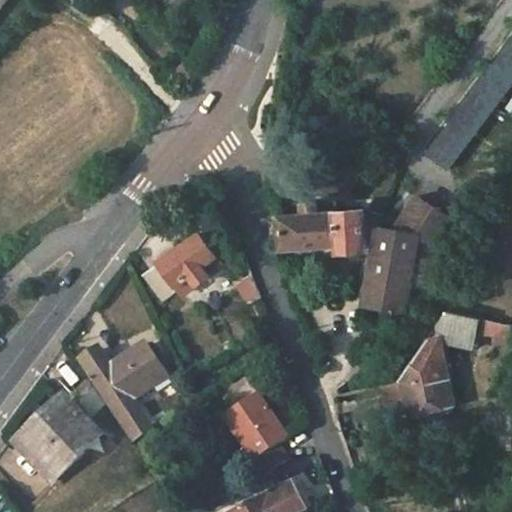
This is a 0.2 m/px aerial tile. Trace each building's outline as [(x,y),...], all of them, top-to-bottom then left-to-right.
[(511,84),(511,40),(426,154),(447,170),(511,84)] [(405,311),(406,303),(417,239),(438,243),(453,221),(418,198),(395,232),(393,231),(395,221),(382,215),(366,305),(405,311)] [(362,212),(338,214),(336,202),(303,205),(304,217),(281,218),(283,251),(340,246),(340,253),(364,252),(362,212)] [(223,266),(200,234),(143,276),(161,302),(179,289),(183,294),(223,266)] [(260,296),(253,275),(237,285),(248,304),(260,296)] [(316,329),(331,327),(330,306),(314,308),(316,329)] [(447,310),(403,379),(412,413),(455,402),(443,340),(472,347),(476,330),(509,339),(511,326),(447,310)] [(130,404),(156,387),(147,373),(159,366),(146,345),(112,366),(101,348),(81,361),(134,440),(147,432),(130,404)] [(389,375),(387,356),(360,359),(362,378),(389,375)] [(168,379),(159,366),(147,373),(156,387),(168,379)] [(104,406),(99,397),(88,380),(72,395),(92,416),(104,406)] [(249,466),(254,463),(278,447),(288,440),(260,398),(227,420),(247,450),(241,454),(249,466)] [(21,444),(54,480),(101,436),(68,400),(21,444)] [(278,447),(254,463),(263,478),(288,461),(278,447)] [(300,511),(305,510),(293,486),(238,511),(300,511)]
